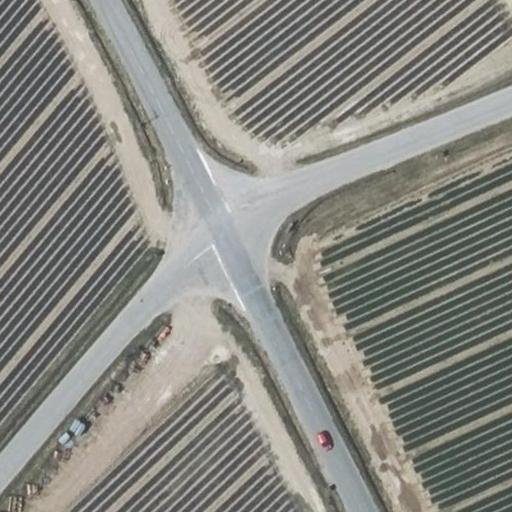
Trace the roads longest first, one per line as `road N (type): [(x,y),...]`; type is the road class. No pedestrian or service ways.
road 1 (unclassified): [(0,476),(108,344),(224,232)]
road 2 (unclassified): [(224,232),(242,216),(511,91)]
road 3 (tertiary): [(363,511),(224,232)]
road 4 (tertiary): [(224,232),(100,0)]
